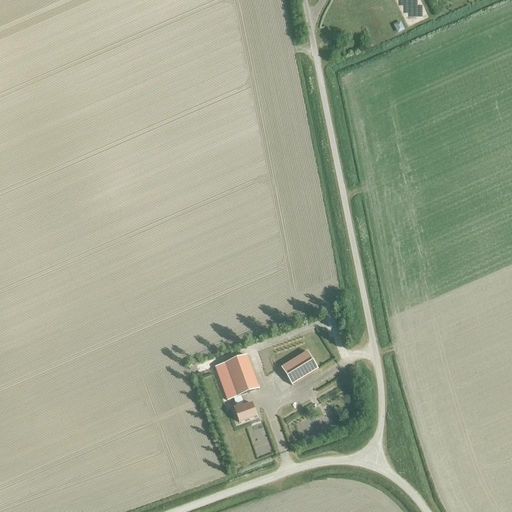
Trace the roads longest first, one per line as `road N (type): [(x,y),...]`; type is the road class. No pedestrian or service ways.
road 1 (unclassified): [(377,439),(380,377),(304,0)]
road 2 (unclassified): [(179,511),(293,470),(348,462)]
